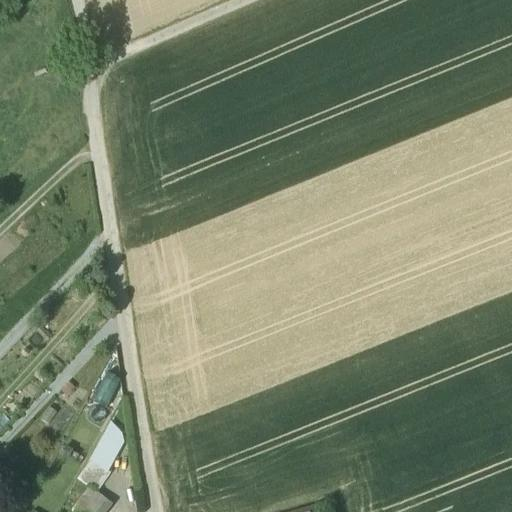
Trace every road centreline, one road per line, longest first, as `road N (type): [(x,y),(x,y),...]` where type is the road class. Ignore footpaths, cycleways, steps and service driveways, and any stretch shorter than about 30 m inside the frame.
road 1 (track): [(249,0),(87,61),(144,467)]
road 2 (track): [(124,318),(0,433)]
road 3 (track): [(109,237),(0,341)]
road 4 (track): [(99,149),(0,236)]
